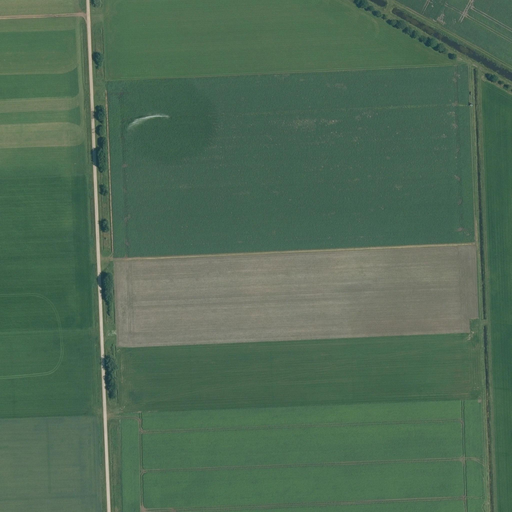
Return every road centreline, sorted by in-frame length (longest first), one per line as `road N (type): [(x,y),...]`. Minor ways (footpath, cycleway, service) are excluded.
road 1 (track): [(108,511),(87,0)]
road 2 (track): [(353,0),(511,88)]
road 3 (track): [(389,0),(511,69)]
